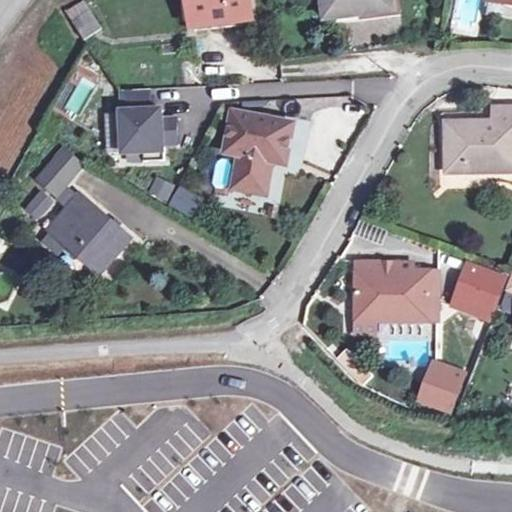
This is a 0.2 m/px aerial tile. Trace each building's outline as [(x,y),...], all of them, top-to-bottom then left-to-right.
[(251,15),(248,0),(191,0),(195,22),(251,15)] [(393,10),(391,0),(322,0),(325,18),(393,10)] [(96,26),(76,32),(82,52),(102,46),(96,26)] [(82,114),(97,83),(81,76),(67,107),(82,114)] [(147,93),(120,95),(123,156),(143,155),(143,163),(164,162),(163,145),(162,122),(156,122),(155,112),(148,113),(147,93)] [(351,112),(340,134),(354,141),(365,119),(351,112)] [(241,156),(237,188),(269,191),(273,159),(286,160),(290,118),(229,113),(224,154),(241,156)] [(511,178),(511,113),(483,114),(484,130),(445,131),(446,181),(511,178)] [(176,121),(162,122),(163,145),(178,145),(176,121)] [(226,188),(232,160),(218,158),(213,185),(226,188)] [(157,174),(149,192),(168,201),(176,183),(157,174)] [(167,203),(191,218),(203,199),(179,184),(167,203)] [(65,220),(78,203),(68,196),(56,212),(65,220)] [(131,243),(78,203),(65,220),(53,239),(70,253),(104,279),(131,243)] [(40,228),(50,212),(39,204),(28,220),(40,228)] [(70,253),(53,239),(42,251),(61,265),(70,253)] [(505,281),(472,270),(458,309),(491,321),(505,281)] [(435,324),(433,276),(360,278),(360,327),(435,324)] [(335,364),(356,377),(366,362),(344,349),(335,364)] [(471,378),(441,366),(427,401),(458,413),(471,378)]
